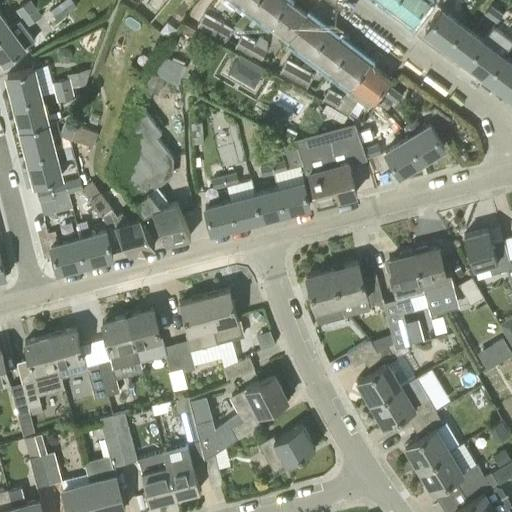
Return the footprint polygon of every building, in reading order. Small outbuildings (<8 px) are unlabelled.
[(22,16),(35,6),(30,0),(27,0),(17,8),(22,16)] [(73,0),(64,0),(51,10),(58,19),(77,5),(73,0)] [(269,21),(284,0),(253,0),(249,6),(269,21)] [(290,37),(307,14),(288,0),(284,0),(269,21),(290,37)] [(393,0),(391,3),(412,19),(426,0),(393,0)] [(496,21),(502,12),(491,3),(484,12),(496,21)] [(35,6),(22,16),(28,24),(41,15),(35,6)] [(446,45),(463,23),(442,7),(425,29),(446,45)] [(0,32),(11,24),(0,8),(0,32)] [(225,37),(231,28),(203,13),(198,22),(225,37)] [(310,52),(327,30),(307,14),(290,37),(310,52)] [(11,24),(0,32),(0,54),(5,61),(27,45),(26,45),(35,38),(20,17),(11,24)] [(466,61),(483,39),(463,23),(446,45),(466,61)] [(486,76),(503,54),(511,41),(511,40),(493,26),(483,39),(466,61),(486,76)] [(330,68),(348,45),(327,30),(310,52),(330,68)] [(267,50),(266,49),(267,38),(260,33),(254,42),(249,51),(262,59),(267,50)] [(249,51),(254,42),(241,35),(236,44),(249,51)] [(351,83),(368,61),(348,45),(330,68),(351,83)] [(197,50),(192,60),(203,65),(207,55),(197,50)] [(255,86),(263,72),(260,70),(263,66),(241,53),(239,57),(238,56),(229,70),(255,86)] [(156,72),(157,73),(177,82),(185,64),(164,54),(156,72)] [(506,91),(511,84),(511,60),(503,54),(486,76),(506,91)] [(292,75),(299,67),(286,60),(281,69),(292,75)] [(340,97),(335,106),(349,113),(353,105),(358,98),(368,106),(389,77),(368,61),(351,83),(340,97)] [(14,101),(43,94),(36,66),(7,73),(14,101)] [(299,67),(292,75),(307,84),(312,75),(299,67)] [(110,170),(135,201),(150,189),(173,171),(173,156),(156,134),(161,130),(144,107),(146,102),(147,103),(157,73),(156,72),(147,69),(110,170)] [(72,86),(86,83),(90,72),(70,77),(72,86)] [(55,90),(72,86),(70,77),(53,81),(55,90)] [(397,102),(403,94),(391,85),(385,92),(394,99),(397,102)] [(72,86),(55,90),(58,100),(74,96),(72,86)] [(335,106),(340,97),(328,90),(323,99),(335,106)] [(387,108),(394,99),(386,93),(379,102),(387,108)] [(21,128),(49,121),(48,113),(43,94),(14,101),(21,128)] [(327,103),(323,110),(344,122),(348,114),(327,103)] [(355,120),(356,125),(358,130),(364,122),(355,115),(355,116),(355,120)] [(28,156),(57,149),(54,137),(60,135),(56,119),(49,121),(21,128),(28,156)] [(62,135),(70,138),(76,122),(66,119),(64,123),(60,134),(62,135)] [(270,126),(281,132),(284,124),(273,119),(270,126)] [(193,143),(204,142),(202,121),(191,122),(193,143)] [(407,135),(422,159),(444,145),(429,121),(407,135)] [(76,122),(70,138),(80,141),(93,145),(98,131),(76,122)] [(317,202),(357,191),(348,159),(365,154),(356,125),(296,141),(304,164),(306,171),(310,170),(317,202)] [(399,173),(422,159),(407,135),(384,148),(399,173)] [(290,167),(304,164),(295,142),(285,145),(290,167)] [(368,157),(370,156),(382,152),(378,143),(364,147),(368,157)] [(35,182),(63,175),(57,149),(28,156),(35,182)] [(272,161),(275,172),(287,169),(287,168),(285,158),(272,161)] [(260,165),(262,173),(263,175),(275,172),(272,161),(271,162),(260,165)] [(254,191),(251,178),(239,181),(236,171),(224,174),(227,184),(230,197),(237,222),(261,216),(254,191)] [(227,184),(224,174),(212,178),(214,187),(227,184)] [(83,188),(82,186),(80,176),(65,180),(69,192),(83,188)] [(278,184),(285,210),(310,203),(303,178),(278,184)] [(83,186),(84,188),(111,224),(117,224),(129,250),(155,243),(140,215),(127,218),(122,210),(117,214),(92,179),(83,186)] [(65,180),(51,184),(54,195),(69,192),(65,180)] [(54,195),(51,184),(37,187),(40,199),(54,195)] [(285,210),(278,184),(254,191),(261,216),(285,210)] [(152,209),(166,241),(191,234),(177,200),(161,204),(150,189),(135,201),(145,213),(152,209)] [(72,207),(69,192),(54,195),(40,199),(44,214),(58,210),(72,207)] [(211,229),(237,222),(230,197),(205,203),(211,229)] [(78,234),(85,262),(113,255),(106,227),(101,228),(79,234),(78,234)] [(511,267),(511,262),(509,258),(503,238),(492,241),(488,227),(464,234),(473,266),(488,262),(491,273),(511,267)] [(85,262),(78,234),(58,239),(55,229),(47,231),(57,269),(85,262)] [(413,251),(424,292),(425,292),(426,301),(456,292),(454,284),(448,261),(443,259),(438,245),(428,248),(427,245),(416,248),(417,250),(413,251)] [(394,290),(395,297),(400,311),(413,308),(410,296),(424,292),(413,251),(411,252),(411,249),(400,252),(401,255),(390,257),(394,274),(389,276),(392,290),(394,290)] [(331,267),(343,312),(369,305),(368,302),(383,298),(376,271),(362,275),(358,260),(331,267)] [(318,318),(343,312),(331,267),(306,273),(318,318)] [(470,303),(483,295),(471,275),(458,283),(470,303)] [(203,293),(216,342),(245,334),(240,317),(238,318),(230,286),(203,293)] [(191,348),(216,342),(203,293),(180,300),(188,331),(186,332),(188,338),(175,342),(181,367),(183,366),(184,370),(195,367),(191,348)] [(181,367),(175,342),(163,345),(153,306),(127,313),(139,360),(165,353),(170,370),(181,367)] [(265,314),(258,309),(253,315),(260,321),(265,314)] [(99,361),(108,394),(113,393),(120,391),(114,366),(139,360),(127,313),(103,320),(108,341),(113,358),(99,361)] [(395,346),(406,343),(410,343),(404,318),(389,322),(393,341),(395,346)] [(108,394),(99,361),(86,365),(76,327),(50,333),(61,376),(89,369),(95,397),(108,394)] [(276,328),(264,332),(267,344),(280,340),(276,328)] [(21,382),(28,407),(41,403),(39,394),(64,387),(61,376),(50,333),(25,340),(35,378),(21,382)] [(511,352),(511,350),(503,335),(494,340),(501,352),(484,361),(487,367),(511,352)] [(364,358),(377,350),(371,337),(346,351),(354,364),(364,358)] [(371,370),(357,378),(370,400),(402,381),(390,360),(409,349),(406,343),(395,346),(393,341),(377,350),(364,358),(371,370)] [(0,345),(0,380),(9,379),(1,346),(0,345)] [(227,378),(254,366),(250,355),(224,366),(227,378)] [(188,394),(202,446),(204,455),(238,437),(261,425),(256,414),(257,412),(258,413),(288,397),(274,372),(230,395),(239,413),(210,428),(207,417),(197,423),(189,394),(188,394)] [(412,423),(436,410),(415,375),(403,382),(402,381),(370,400),(384,424),(406,412),(412,423)] [(10,385),(18,416),(29,413),(28,407),(21,382),(10,385)] [(190,449),(202,446),(188,394),(177,398),(188,443),(169,448),(163,449),(162,450),(174,495),(200,488),(190,449)] [(418,466),(451,447),(438,425),(443,422),(436,410),(412,423),(420,436),(405,444),(418,466)] [(118,433),(124,432),(118,411),(112,413),(118,433)] [(18,416),(21,426),(23,435),(35,432),(29,413),(18,416)] [(113,466),(125,462),(118,433),(112,413),(100,416),(109,452),(83,459),(88,478),(96,511),(110,511),(125,508),(115,471),(114,471),(113,466)] [(315,446),(302,423),(276,438),(273,433),(259,442),(274,469),(315,446)] [(137,456),(130,430),(124,432),(118,433),(125,462),(138,459),(137,456)] [(40,453),(47,451),(42,431),(35,432),(40,453)] [(40,453),(35,432),(24,436),(30,456),(40,453)] [(460,488),(484,474),(477,461),(464,439),(451,447),(418,466),(432,490),(454,477),(460,488)] [(510,458),(504,447),(492,454),(498,465),(510,458)] [(54,450),(47,451),(40,453),(48,483),(62,479),(54,450)] [(150,502),(174,495),(162,450),(149,453),(137,456),(138,459),(141,469),(150,502)] [(212,485),(223,482),(216,451),(205,457),(212,485)] [(48,483),(40,453),(30,456),(37,486),(48,483)] [(455,511),(501,511),(509,507),(495,485),(497,480),(491,470),(484,474),(460,488),(468,500),(453,509),(455,511)] [(70,511),(96,511),(88,478),(63,484),(70,511)] [(7,487),(12,511),(43,511),(39,495),(25,499),(21,483),(7,487)] [(12,511),(7,487),(0,488),(0,511),(12,511)]
